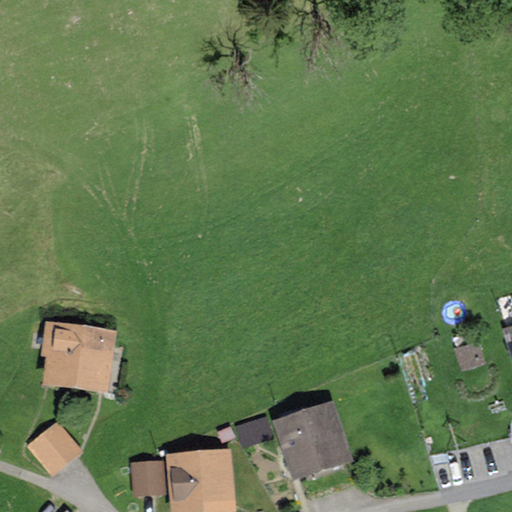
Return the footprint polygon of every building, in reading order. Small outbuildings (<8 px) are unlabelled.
[(56,362),(54,378),(99,384),(101,366),(108,367),(112,336),(83,332),(83,338),(48,334),(45,360),(56,362)] [(462,364),(485,358),(481,342),(458,348),(462,364)] [(284,428),(298,471),(341,457),(327,414),(284,428)] [(243,448),(272,438),(266,419),(237,429),(243,448)] [(53,472),(77,453),(57,428),(33,448),(53,472)] [(227,504),(223,461),(207,463),(206,457),(197,458),(197,464),(175,465),(179,508),(227,504)] [(137,495),(162,493),(161,478),(157,478),(156,466),(135,467),(137,495)]
